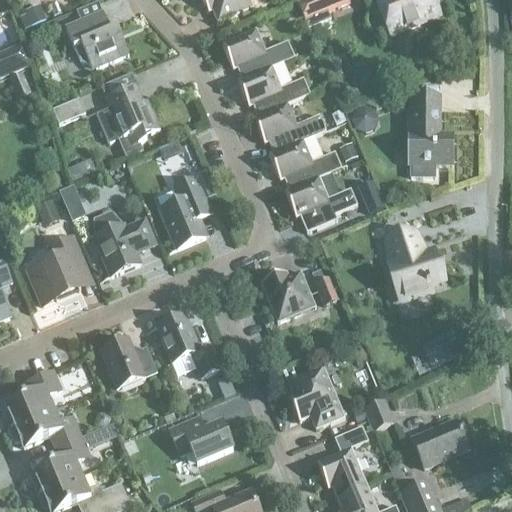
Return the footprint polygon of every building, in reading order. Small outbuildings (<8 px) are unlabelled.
[(253,11),(248,0),(201,0),(208,16),(212,15),(217,27),(253,11)] [(327,15),(350,6),(347,0),(315,0),(313,1),(313,0),(310,0),(297,6),(308,31),(330,22),(327,15)] [(384,0),(380,2),(393,35),(438,17),(430,0),(384,0)] [(24,32),(46,23),(39,8),(25,14),(26,17),(19,20),(24,32)] [(74,52),(75,52),(81,66),(90,70),(92,74),(128,59),(117,32),(111,35),(102,15),(65,31),(74,52)] [(7,16),(0,18),(0,34),(8,53),(0,56),(0,82),(30,71),(7,16)] [(241,83),(272,70),(293,61),(287,46),(265,55),(256,33),(221,47),(233,74),(237,72),(241,83)] [(428,35),(416,40),(420,50),(432,45),(428,35)] [(257,120),(287,107),(309,98),(303,83),(281,92),(272,70),(241,83),(237,84),(248,111),(253,109),(257,120)] [(57,72),(58,93),(84,92),(82,71),(57,72)] [(32,95),(25,76),(12,81),(18,100),(32,95)] [(143,106),(140,99),(136,88),(105,101),(110,112),(96,118),(108,147),(118,143),(126,162),(143,155),(138,143),(160,133),(148,104),(143,106)] [(439,138),(440,100),(411,100),(411,138),(409,137),(409,169),(410,170),(410,182),(435,182),(435,170),(452,170),(452,138),(439,138)] [(84,117),(78,102),(52,113),(59,128),(84,117)] [(273,157),(325,134),(319,119),(297,129),(287,107),(257,120),(253,121),(264,148),(268,147),(273,157)] [(351,123),(355,133),(365,137),(374,133),(378,123),(374,114),(364,110),(354,114),(351,123)] [(289,193),(319,181),(340,172),(334,157),(313,166),(304,145),(326,136),(325,134),(273,157),(268,158),(280,185),(284,183),(289,193)] [(357,160),(351,148),(339,153),(345,166),(357,160)] [(91,163),(66,174),(71,186),(96,175),(91,163)] [(319,181),(289,193),(284,195),(295,222),(300,221),(306,236),(336,224),(334,219),(357,210),(350,193),(328,203),(319,181)] [(160,214),(177,253),(205,241),(194,215),(207,209),(196,183),(173,193),(179,207),(160,214)] [(383,213),(372,187),(359,192),(370,218),(383,213)] [(62,203),(76,197),(73,188),(58,194),(62,203)] [(60,223),(52,204),(36,211),(44,230),(60,223)] [(124,231),(123,230),(111,216),(94,223),(95,241),(112,281),(139,270),(135,259),(158,250),(145,222),(124,231)] [(443,286),(432,253),(419,257),(417,252),(419,251),(414,235),(386,244),(390,260),(392,259),(394,265),(388,267),(394,284),(399,282),(405,302),(426,295),(425,291),(443,286)] [(40,311),(55,305),(93,289),(73,241),(48,252),(53,263),(25,275),(40,311)] [(0,291),(9,288),(0,267),(0,324),(6,322),(0,307),(0,291)] [(315,312),(300,275),(288,280),(287,276),(260,288),(277,328),(315,312)] [(329,282),(313,288),(323,311),(338,304),(329,282)] [(404,320),(439,313),(438,306),(457,302),(456,294),(401,304),(404,320)] [(211,350),(200,355),(185,319),(156,331),(172,368),(191,360),(201,382),(221,374),(211,350)] [(422,349),(432,373),(469,357),(459,333),(422,349)] [(128,343),(100,355),(117,394),(145,382),(128,343)] [(344,421),(339,409),(323,370),(287,386),(292,398),(288,399),(299,426),(310,421),(315,434),(344,421)] [(486,395),(471,372),(440,392),(455,415),(486,395)] [(4,421),(9,433),(53,414),(48,401),(60,392),(53,375),(26,386),(31,398),(5,409),(7,413),(4,421)] [(231,399),(235,398),(227,380),(216,384),(224,403),(231,399)] [(385,404),(363,413),(372,437),(394,428),(385,404)] [(59,427),(53,414),(9,433),(14,445),(22,448),(24,452),(49,441),(54,453),(81,442),(73,425),(59,427)] [(222,428),(197,438),(191,425),(169,434),(180,460),(191,455),(197,469),(233,454),(222,428)] [(468,455),(456,425),(411,444),(424,474),(468,455)] [(337,503),(367,490),(351,452),(368,445),(362,431),(334,443),(340,457),(317,467),(328,494),(332,492),(337,503)] [(32,487),(37,499),(82,480),(76,468),(88,458),(81,442),(54,453),(59,464),(33,475),(35,480),(32,487)] [(98,511),(99,511),(126,501),(121,487),(101,496),(99,491),(87,493),(82,480),(37,499),(42,511),(43,511),(66,511),(76,508),(78,511),(98,511)] [(440,511),(429,484),(398,498),(404,511),(468,511),(471,511),(467,502),(442,511),(440,511)] [(376,511),(367,490),(337,503),(340,511),(395,511),(392,511),(376,511)] [(257,511),(250,496),(224,507),(219,496),(192,507),(193,511),(257,511)] [(128,511),(130,511),(126,501),(99,511),(98,511),(128,511)]
